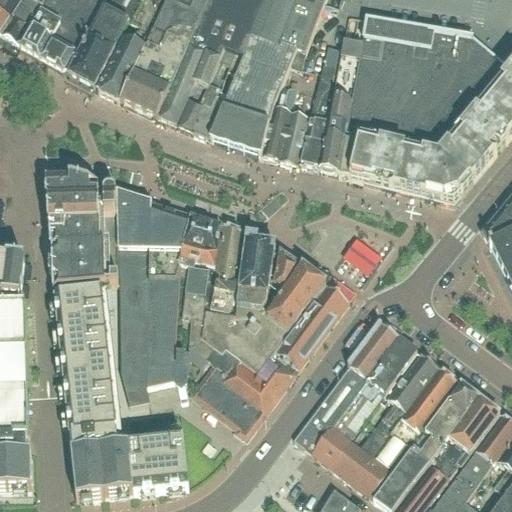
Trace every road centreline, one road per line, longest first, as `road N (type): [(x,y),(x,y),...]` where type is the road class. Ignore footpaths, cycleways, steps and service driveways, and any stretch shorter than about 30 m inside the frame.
road 1 (residential): [(398,300),(366,319),(271,442)]
road 2 (residential): [(398,300),(511,174)]
road 3 (residential): [(54,511),(48,388),(27,388)]
road 4 (residential): [(511,384),(398,300)]
